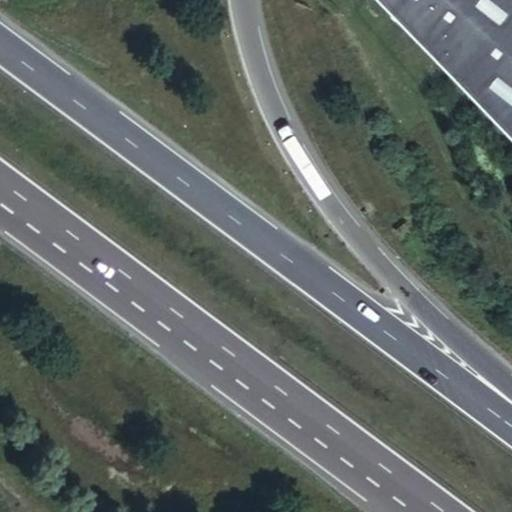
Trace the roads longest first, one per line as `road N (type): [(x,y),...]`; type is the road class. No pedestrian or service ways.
road 1 (motorway): [(511,420),(0,37)]
road 2 (motorway): [(16,193),(443,511)]
road 3 (motorway): [(511,383),(412,300),(330,209),(289,148),(253,68),(235,0)]
